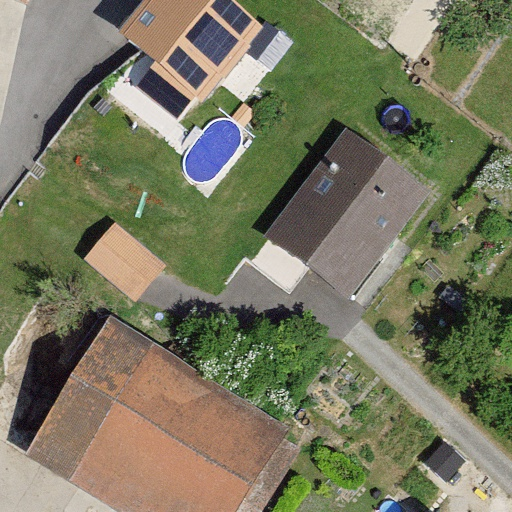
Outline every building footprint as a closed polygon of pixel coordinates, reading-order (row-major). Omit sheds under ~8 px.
[(33,0),(0,0),(28,12),(33,0)] [(257,0),(128,0),(126,4),(212,74),(266,7),(257,0)] [(435,196),(352,135),(269,245),(352,307),(435,196)] [(113,220),(88,262),(146,296),(171,254),(113,220)] [(116,327),(41,455),(138,511),(251,511),(298,434),(116,327)]
